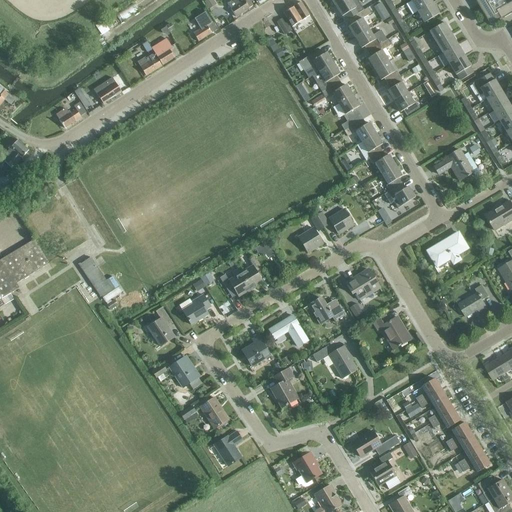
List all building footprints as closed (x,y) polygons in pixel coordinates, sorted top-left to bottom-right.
[(234,17),(252,6),(247,0),(231,0),(232,0),(226,4),(234,17)] [(357,0),(344,0),(335,6),(341,17),(344,15),(347,20),(360,12),(363,10),(357,0)] [(412,0),(410,1),(405,4),(412,15),(417,12),(432,3),(430,0),(412,0)] [(511,13),(503,0),(475,0),(491,26),(511,13)] [(291,27),(309,16),(300,2),(283,14),(291,27)] [(395,10),(391,2),(386,4),(391,12),(395,10)] [(380,3),(373,7),(376,12),(383,7),(380,3)] [(432,3),(417,12),(423,23),(439,14),(432,3)] [(360,12),(347,20),(350,25),(348,27),(354,38),(368,29),(362,18),(370,13),(366,8),(363,10),(360,12)] [(402,21),(397,12),(393,15),(398,23),(402,21)] [(200,29),(193,33),(198,41),(216,30),(210,21),(205,13),(194,19),(200,29)] [(276,23),(284,36),(291,31),(283,19),(276,23)] [(409,32),(404,23),(399,26),(405,35),(409,32)] [(435,43),(451,34),(444,23),(429,32),(435,43)] [(372,35),(368,29),(354,38),(361,49),(364,47),(367,52),(386,40),(380,30),(372,35)] [(451,34),(435,43),(442,54),(457,44),(451,34)] [(173,57),(168,50),(171,48),(165,39),(150,49),(151,50),(161,65),(173,57)] [(386,40),(367,52),(370,57),(367,59),(374,70),(388,61),(384,55),(387,53),(385,48),(391,44),(388,39),(386,40)] [(142,45),(147,53),(151,50),(150,49),(146,42),(142,45)] [(421,52),(415,43),(411,46),(416,54),(421,52)] [(464,55),(457,44),(442,54),(448,65),(464,55)] [(408,48),(402,52),(405,57),(411,53),(408,48)] [(279,49),(273,53),(278,60),(283,56),(279,49)] [(307,57),(298,62),(298,63),(303,71),(311,66),(316,74),(332,64),(326,53),(322,55),(319,49),(307,57)] [(145,76),(160,66),(152,54),(145,59),(144,57),(136,62),(145,76)] [(427,62),(422,54),(418,57),(423,65),(427,62)] [(464,55),(448,65),(455,76),(456,75),(459,81),(473,73),(469,67),(470,66),(464,55)] [(388,61),(374,70),(380,81),(383,79),(386,84),(399,76),(396,71),(394,72),(388,61)] [(316,74),(311,76),(316,83),(321,92),(339,82),(335,76),(339,74),(332,64),(316,74)] [(434,73),(429,65),(424,68),(429,76),(434,73)] [(417,67),(410,71),(413,76),(420,72),(417,67)] [(489,73),(471,84),(479,96),(477,97),(480,103),(485,100),(501,91),(494,80),(493,80),(489,73)] [(399,76),(386,84),(389,89),(386,91),(393,102),(407,93),(401,82),(402,81),(399,76)] [(440,84),(435,76),(431,79),(436,87),(440,84)] [(112,78),(92,91),(102,105),(121,92),(112,78)] [(339,82),(321,92),(325,98),(331,94),(338,104),(352,96),(345,85),(342,87),(339,82)] [(0,111),(1,111),(1,110),(2,110),(3,110),(3,109),(3,108),(3,107),(3,106),(3,105),(2,104),(4,101),(9,96),(2,91),(0,88),(0,111)] [(507,102),(501,91),(485,100),(492,111),(507,102)] [(303,92),(299,95),(304,103),(308,101),(309,100),(304,92),(303,92)] [(77,96),(85,109),(90,105),(82,93),(77,96)] [(407,93),(393,102),(400,112),(403,110),(406,116),(419,108),(415,103),(414,104),(407,93)] [(310,103),(313,107),(324,100),(321,96),(310,103)] [(352,96),(338,104),(344,115),(342,116),(346,122),(340,126),(344,131),(350,128),(359,122),(362,120),(359,115),(355,109),(358,107),(352,96)] [(467,111),(471,109),(465,97),(460,100),(467,111)] [(79,116),(85,112),(78,102),(73,106),(74,109),(70,112),(69,110),(66,112),(64,108),(55,115),(63,128),(80,117),(79,116)] [(511,113),(511,109),(507,102),(492,111),(498,122),(511,113)] [(471,109),(467,111),(473,122),(478,119),(471,109)] [(511,113),(498,122),(505,132),(511,128),(511,113)] [(484,130),(478,119),(473,122),(480,133),(484,130)] [(362,120),(350,128),(344,131),(347,137),(355,132),(361,143),(375,134),(369,123),(365,125),(362,120)] [(484,130),(480,133),(486,143),(491,141),(484,130)] [(361,143),(356,146),(366,162),(369,159),(382,152),(379,147),(382,145),(375,134),(361,143)] [(21,158),(28,150),(17,140),(0,159),(0,166),(3,164),(10,171),(21,158)] [(497,152),(491,141),(486,143),(493,154),(497,152)] [(474,146),(468,150),(473,158),(479,154),(474,146)] [(448,159),(433,168),(437,174),(450,167),(458,181),(472,173),(474,177),(480,173),(467,153),(462,156),(458,150),(447,157),(448,159)] [(385,157),(382,152),(369,159),(373,165),(374,164),(381,175),(395,166),(388,155),(385,157)] [(497,152),(493,154),(499,165),(504,163),(497,152)] [(346,164),(343,166),(347,173),(352,170),(353,170),(351,166),(349,167),(348,167),(346,164)] [(395,166),(381,175),(387,185),(386,186),(389,191),(401,184),(398,179),(401,177),(395,166)] [(397,209),(414,198),(408,187),(405,189),(401,184),(389,191),(384,195),(390,205),(393,202),(397,209)] [(511,205),(510,202),(486,216),(495,231),(511,221),(511,205)] [(338,235),(353,226),(343,209),(328,219),(338,235)] [(329,225),(321,213),(316,216),(323,228),(329,225)] [(323,228),(316,216),(311,219),(318,231),(323,228)] [(387,216),(381,219),(383,223),(386,227),(391,223),(387,216)] [(307,253),(323,244),(313,228),(298,238),(307,253)] [(64,251),(52,230),(36,239),(49,260),(64,251)] [(456,255),(467,248),(458,233),(427,251),(436,267),(450,259),(453,264),(459,260),(456,255)] [(0,259),(3,265),(15,284),(48,264),(34,240),(0,259)] [(267,241),(259,246),(264,254),(267,258),(275,254),(267,241)] [(485,249),(484,257),(492,258),(493,251),(485,249)] [(510,290),(511,289),(511,250),(508,253),(511,259),(511,261),(498,270),(510,290)] [(251,265),(239,272),(241,274),(250,289),(261,282),(255,272),(261,269),(254,257),(248,260),(251,265)] [(89,258),(78,265),(99,297),(100,296),(105,303),(122,292),(112,277),(105,281),(89,258)] [(15,284),(3,265),(0,266),(0,298),(18,288),(15,284)] [(250,289),(241,274),(239,272),(237,269),(232,272),(235,277),(229,281),(225,274),(219,278),(227,290),(232,286),(238,296),(250,289)] [(359,300),(379,289),(368,270),(345,283),(352,294),(354,292),(359,300)] [(210,274),(209,273),(200,278),(204,286),(214,281),(212,278),(210,274)] [(204,286),(200,280),(192,285),(196,292),(204,286)] [(478,294),(458,305),(466,317),(475,312),(476,313),(486,308),(481,301),(488,297),(482,286),(475,290),(478,294)] [(205,310),(211,307),(203,295),(191,302),(193,305),(182,311),(191,325),(208,314),(205,310)] [(334,321),(344,315),(335,300),(325,306),(321,298),(308,306),(319,324),(332,317),(334,321)] [(114,300),(106,305),(110,311),(118,305),(114,300)] [(356,304),(349,308),(357,322),(364,318),(356,304)] [(160,347),(174,338),(165,325),(171,321),(161,308),(155,312),(160,319),(148,327),(160,347)] [(297,347),(307,341),(292,316),(268,330),(274,339),(287,331),(297,347)] [(380,327),(384,335),(393,350),(410,339),(397,317),(389,322),(385,316),(373,323),(376,329),(380,327)] [(251,366),(269,355),(258,336),(252,340),(254,343),(242,351),(251,366)] [(347,376),(357,370),(348,356),(349,355),(343,346),(332,353),(327,346),(312,355),(317,363),(328,356),(342,379),(343,378),(344,379),(347,377),(347,376)] [(502,354),(497,357),(498,359),(506,373),(511,369),(511,353),(511,351),(503,356),(502,354)] [(183,388),(200,376),(194,369),(192,370),(184,358),(169,368),(183,388)] [(286,358),(280,361),(284,367),(290,364),(286,358)] [(489,362),(484,365),(485,367),(493,381),(501,376),(504,381),(509,378),(506,373),(498,359),(490,364),(489,362)] [(278,364),(273,367),(276,373),(281,371),(278,364)] [(156,378),(167,371),(163,365),(152,372),(156,378)] [(286,380),(291,377),(287,370),(273,378),(277,385),(270,389),(281,408),(297,398),(286,380)] [(418,404),(441,390),(434,379),(421,387),(425,393),(415,399),(418,404)] [(447,400),(441,390),(418,404),(420,408),(430,402),(434,408),(447,400)] [(214,429),(227,420),(217,406),(219,405),(214,398),(200,407),(214,429)] [(447,400),(434,408),(437,413),(427,419),(430,424),(453,410),(447,400)] [(407,403),(401,406),(404,412),(410,409),(407,403)] [(184,420),(195,412),(191,406),(180,414),(184,420)] [(410,409),(404,412),(408,419),(414,416),(410,409)] [(460,421),(453,410),(430,424),(433,429),(443,423),(446,429),(460,421)] [(448,447),(471,433),(464,423),(451,431),(455,437),(445,442),(448,447)] [(372,431),(352,443),(360,457),(380,445),(372,431)] [(241,457),(240,455),(234,446),(242,440),(237,433),(228,438),(227,437),(214,445),(228,466),(241,457)] [(477,443),(471,433),(448,447),(451,452),(460,446),(464,452),(477,443)] [(395,436),(383,443),(387,451),(399,443),(395,436)] [(409,442),(402,447),(406,453),(413,449),(409,442)] [(477,443),(464,452),(467,457),(457,463),(460,468),(483,454),(477,443)] [(305,449),(298,453),(302,458),(308,454),(305,449)] [(302,458),(292,464),(296,471),(298,470),(302,476),(297,479),(301,485),(301,486),(302,486),(302,487),(303,487),(304,487),(305,487),(306,487),(307,487),(312,484),(310,481),(321,474),(313,461),(314,460),(310,453),(308,454),(302,458)] [(369,472),(378,487),(385,482),(388,489),(399,483),(395,476),(396,476),(387,461),(392,458),(389,453),(379,459),(382,465),(369,472)] [(490,464),(483,454),(460,468),(463,472),(473,466),(476,472),(490,464)] [(275,466),(271,468),(277,477),(282,475),(278,469),(277,469),(275,466)] [(491,476),(477,484),(488,502),(508,490),(502,480),(495,484),(491,476)] [(319,501),(323,507),(314,511),(330,511),(341,506),(333,493),(334,492),(330,485),(313,495),(317,502),(319,501)] [(389,505),(392,511),(412,511),(403,497),(411,493),(408,487),(397,494),(400,499),(389,505)] [(511,501),(511,496),(508,490),(488,502),(493,511),(510,511),(511,511),(511,510),(508,504),(511,501)] [(454,497),(447,501),(450,507),(457,503),(454,497)] [(301,500),(293,505),(297,511),(305,506),(301,500)]
